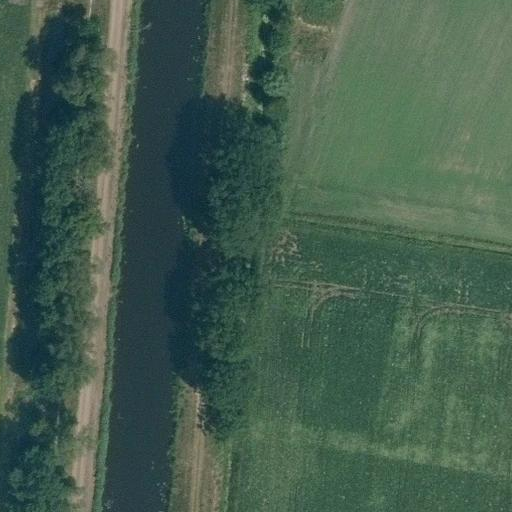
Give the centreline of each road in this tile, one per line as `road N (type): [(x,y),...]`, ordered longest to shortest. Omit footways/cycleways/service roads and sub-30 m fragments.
road 1 (track): [(133,0),(86,511)]
road 2 (track): [(193,511),(228,0)]
